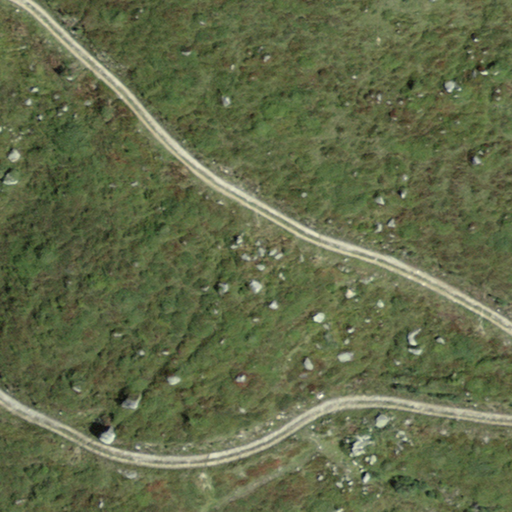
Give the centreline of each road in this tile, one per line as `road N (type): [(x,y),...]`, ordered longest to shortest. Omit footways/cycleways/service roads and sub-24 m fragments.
road 1 (track): [(19,0),(197,170),(302,231),(404,269),(511,330)]
road 2 (track): [(285,433),(221,458),(157,462),(112,453),(0,397)]
road 3 (track): [(511,420),(361,400),(312,414),(285,433)]
